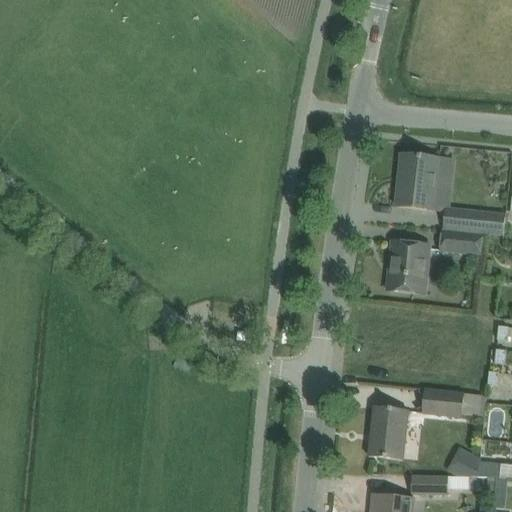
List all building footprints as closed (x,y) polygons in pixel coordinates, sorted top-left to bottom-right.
[(403,184),(399,183),(397,208),(435,212),(440,160),(402,156),(402,157),(406,158),(403,184)] [(506,216),(481,214),(447,210),(444,230),(504,236),(506,216)] [(441,252),(481,256),(483,237),(444,232),(441,252)] [(426,296),(431,247),(393,243),(391,261),(394,261),(391,291),(388,291),(388,292),(426,296)] [(243,329),(243,320),(235,320),(234,329),(243,329)] [(510,329),(500,328),(498,342),(508,343),(510,329)] [(506,366),(507,352),(497,351),(496,366),(506,366)] [(499,389),(500,374),(490,373),(489,387),(499,389)] [(423,413),(463,418),(465,395),(425,391),(423,413)] [(370,458),(404,462),(410,412),(375,408),(370,458)] [(460,449),(448,472),(459,479),(469,479),(480,479),(480,464),(481,460),(460,449)] [(480,464),(480,479),(501,479),(502,466),(481,464),(480,464)] [(508,481),(511,481),(511,466),(502,466),(501,479),(500,480),(508,481)] [(413,480),(413,495),(448,496),(449,496),(449,480),(448,480),(413,480)] [(497,480),(496,494),(506,495),(508,481),(500,480),(497,480)] [(375,497),(373,511),(412,511),(414,501),(375,497)]
